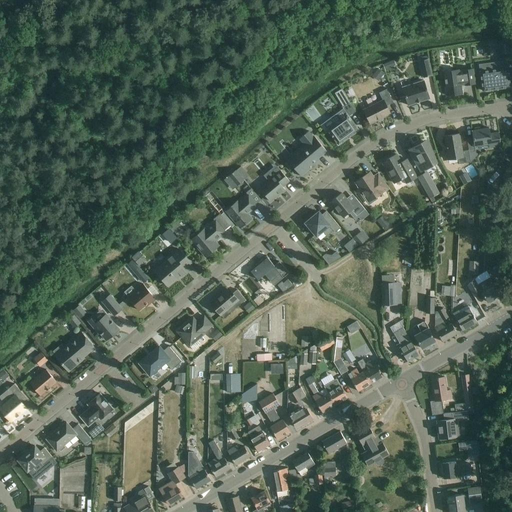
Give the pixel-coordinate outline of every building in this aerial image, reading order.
[(420,61),(423,77),(432,75),(428,59),(420,61)] [(386,71),(395,67),(392,61),(383,65),(386,71)] [(490,63),(491,70),(480,71),(483,91),(510,87),(507,61),(490,63)] [(379,69),(375,73),(381,78),(384,73),(384,72),(379,69)] [(462,93),(461,85),(461,84),(464,83),(465,85),(475,83),(473,69),(463,70),(463,71),(459,72),(459,70),(444,72),(446,87),(445,87),(446,93),(447,92),(447,96),(462,93)] [(402,87),(408,105),(430,98),(424,81),(402,87)] [(342,89),(335,93),(343,107),(351,103),(342,89)] [(364,110),(366,115),(370,124),(390,114),(386,106),(393,102),(387,90),(380,93),(383,100),(364,110)] [(328,131),(333,137),(338,145),(359,130),(347,114),(336,123),(332,117),(320,125),(326,133),(328,131)] [(489,147),(492,147),(501,145),(499,132),(490,134),(489,128),(481,129),(479,127),(475,128),(474,130),(472,131),(473,137),(474,147),(489,144),(489,147)] [(327,151),(321,144),(314,136),(308,131),(299,139),(303,144),(286,159),(288,160),(294,168),(301,176),(307,171),(305,169),(327,151)] [(444,136),(446,146),(448,160),(458,158),(459,164),(471,162),(469,150),(463,151),(460,133),(444,136)] [(434,162),(431,152),(428,142),(422,144),(422,143),(420,143),(420,142),(414,145),(415,146),(411,148),(422,169),(431,165),(433,164),(432,163),(434,162)] [(503,150),(497,158),(502,162),(508,154),(503,150)] [(406,183),(407,183),(408,185),(410,186),(413,184),(414,182),(412,179),(417,177),(407,159),(401,162),(397,154),(378,164),(378,165),(383,162),(394,183),(403,178),(406,183)] [(294,168),(288,160),(284,163),(291,171),(294,168)] [(236,170),(228,177),(236,187),(244,180),(236,170)] [(268,181),(260,189),(264,194),(270,201),(280,193),(281,193),(285,190),(283,187),(289,181),(283,173),(281,171),(275,176),(270,170),(263,175),(268,181)] [(369,201),(388,188),(384,182),(378,173),(371,178),(367,174),(355,182),(361,191),(360,192),(366,200),(367,199),(369,201)] [(418,177),(429,198),(439,192),(435,185),(433,187),(425,173),(418,177)] [(467,175),(460,179),(464,185),(471,181),(467,175)] [(331,202),(343,217),(349,212),(355,219),(358,217),(361,220),(369,214),(362,205),(355,197),(350,202),(342,193),(331,202)] [(226,211),(234,220),(240,228),(251,218),(248,214),(258,205),(249,194),(238,203),(237,202),(226,211)] [(419,212),(432,204),(431,201),(418,209),(419,212)] [(310,231),(312,230),(317,236),(323,230),(327,235),(333,230),(335,233),(341,228),(326,211),(321,215),(319,212),(306,223),(305,225),(310,231)] [(189,235),(189,236),(192,240),(199,249),(206,256),(219,246),(215,241),(225,232),(225,231),(231,226),(221,214),(215,220),(216,221),(205,230),(204,229),(199,233),(196,230),(194,230),(189,235)] [(383,215),(377,220),(382,226),(388,222),(383,215)] [(491,221),(497,231),(504,227),(498,217),(491,221)] [(179,238),(186,232),(179,225),(173,230),(179,238)] [(360,245),(369,238),(363,230),(354,237),(360,245)] [(449,236),(448,245),(457,246),(457,237),(449,236)] [(357,246),(350,238),(343,244),(350,252),(357,246)] [(322,256),(328,264),(340,256),(334,247),(322,256)] [(157,272),(162,278),(168,286),(180,276),(181,277),(187,272),(184,269),(191,263),(179,249),(166,260),(168,262),(157,272)] [(137,254),(133,258),(138,264),(142,260),(137,254)] [(283,278),(289,273),(279,261),(274,265),(267,256),(256,265),(256,266),(257,265),(258,266),(251,271),(258,280),(261,277),(262,279),(264,279),(267,279),(269,278),(271,281),(280,273),(283,278)] [(478,262),(469,262),(469,274),(478,275),(478,262)] [(149,279),(143,272),(137,276),(140,279),(143,283),(149,279)] [(484,281),(477,284),(479,288),(480,288),(481,290),(487,302),(489,301),(490,302),(495,299),(494,298),(501,294),(490,276),(484,280),(484,281)] [(480,290),(481,290),(480,288),(479,288),(477,284),(474,278),(468,285),(473,296),(481,292),(480,290)] [(282,282),(278,285),(283,292),(293,286),(288,280),(284,283),(282,282)] [(383,304),(396,304),(395,282),(382,282),(383,304)] [(128,297),(139,310),(149,302),(150,303),(156,299),(143,284),(128,297)] [(228,288),(211,303),(221,315),(238,300),(241,303),(246,299),(237,289),(233,293),(228,288)] [(110,295),(102,302),(114,315),(122,309),(110,295)] [(259,295),(253,299),(258,305),(264,301),(259,295)] [(128,297),(118,302),(122,308),(131,303),(128,297)] [(425,298),(425,312),(433,313),(433,298),(425,298)] [(249,314),(256,309),(250,302),(244,307),(249,314)] [(80,305),(73,310),(80,318),(87,313),(80,305)] [(453,314),(456,320),(462,330),(477,322),(472,313),(477,310),(474,305),(469,307),(468,305),(453,314)] [(438,311),(443,320),(448,317),(443,308),(438,311)] [(88,321),(92,326),(99,333),(100,332),(106,340),(119,329),(106,314),(98,321),(94,317),(95,316),(88,321)] [(74,315),(68,320),(75,328),(81,323),(74,315)] [(190,346),(197,340),(206,333),(205,332),(212,325),(204,316),(199,321),(200,322),(198,323),(193,318),(177,331),(190,346)] [(415,335),(417,340),(422,348),(435,341),(428,328),(424,320),(417,325),(421,331),(415,335)] [(434,327),(438,333),(442,341),(457,333),(451,323),(446,326),(444,322),(434,327)] [(396,345),(398,348),(403,357),(404,356),(408,362),(419,354),(403,327),(394,333),(400,343),(396,345)] [(218,330),(212,334),(215,339),(221,334),(218,330)] [(95,348),(89,340),(82,332),(54,355),(69,372),(79,364),(78,363),(95,348)] [(301,335),(300,346),(308,346),(308,335),(301,335)] [(336,342),(333,362),(341,375),(348,370),(340,357),(343,337),(337,336),(336,342)] [(335,343),(332,338),(330,338),(319,344),(319,350),(335,343)] [(309,364),(316,364),(317,352),(316,352),(317,344),(310,348),(310,351),(309,351),(309,364)] [(147,357),(139,363),(150,376),(152,374),(154,375),(158,372),(158,369),(166,363),(172,370),(182,361),(169,346),(163,351),(159,346),(152,353),(152,355),(149,357),(147,357)] [(351,349),(342,352),(345,364),(355,362),(351,349)] [(215,364),(223,357),(218,351),(211,358),(215,364)] [(41,352),(34,359),(41,367),(48,360),(41,352)] [(287,361),(288,369),(297,369),(296,356),(287,361)] [(368,363),(377,380),(384,376),(378,367),(376,364),(372,366),(370,362),(368,363)] [(364,371),(371,383),(377,380),(368,363),(366,364),(368,368),(364,371)] [(30,383),(40,396),(57,382),(46,369),(30,383)] [(4,370),(0,373),(0,376),(3,381),(9,376),(4,370)] [(358,391),(371,383),(364,371),(359,374),(356,370),(352,372),(355,376),(351,379),(358,391)] [(185,384),(185,373),(178,373),(178,377),(175,377),(174,384),(185,384)] [(236,374),(226,374),(227,392),(236,392),(236,374)] [(323,412),(329,409),(319,392),(319,393),(313,383),(316,380),(313,375),(305,379),(315,395),(313,396),(323,412)] [(462,375),(465,396),(467,404),(473,404),(469,375),(462,375)] [(435,401),(452,398),(451,390),(447,391),(444,377),(432,379),(435,401)] [(336,379),(324,386),(325,388),(325,389),(335,405),(348,397),(341,385),(336,379)] [(1,408),(4,413),(11,421),(26,408),(18,398),(23,394),(14,384),(0,395),(0,398),(5,404),(1,408)] [(177,385),(174,392),(182,395),(184,387),(177,385)] [(295,403),(306,397),(301,388),(290,394),(295,403)] [(243,402),(250,401),(250,389),(242,394),(243,402)] [(335,405),(325,389),(319,392),(329,409),(335,405)] [(100,419),(113,409),(100,393),(88,404),(90,407),(80,416),(88,426),(99,417),(100,419)] [(290,432),(285,423),(283,419),(281,421),(274,408),(279,405),(274,396),(273,393),(259,402),(261,404),(271,421),(272,421),(275,424),(270,427),(278,439),(290,432)] [(312,419),(307,410),(306,409),(304,411),(302,407),(289,414),(297,428),(312,419)] [(439,438),(460,436),(458,421),(469,420),(468,411),(443,413),(444,420),(437,421),(439,438)] [(46,439),(57,451),(59,450),(61,451),(65,447),(64,445),(76,435),(85,446),(92,440),(78,424),(72,429),(66,422),(46,439)] [(114,424),(104,432),(108,437),(118,429),(114,424)] [(259,426),(248,433),(252,439),(251,440),(253,443),(258,451),(270,444),(265,435),(262,430),(259,426)] [(369,426),(356,433),(362,445),(365,443),(369,450),(361,454),(368,466),(375,462),(377,464),(379,465),(383,463),(384,460),(383,458),(389,454),(382,442),(378,445),(375,438),(369,426)] [(239,437),(234,428),(228,431),(234,440),(239,437)] [(91,431),(89,433),(94,438),(98,435),(93,429),(91,431)] [(347,443),(345,440),(340,431),(322,442),(329,454),(347,443)] [(217,458),(208,463),(211,468),(216,477),(231,468),(225,459),(225,458),(219,449),(214,441),(209,444),(214,452),(217,458)] [(35,446),(18,460),(27,471),(28,471),(36,480),(56,463),(51,457),(52,457),(44,447),(40,451),(35,446)] [(228,451),(230,456),(236,465),(250,456),(245,446),(239,449),(237,446),(228,451)] [(188,452),(188,475),(191,480),(196,488),(211,480),(206,471),(199,461),(194,452),(188,452)] [(315,464),(314,462),(308,452),(292,462),(301,476),(307,472),(308,470),(307,469),(315,464)] [(323,463),(324,481),(330,480),(330,476),(335,476),(334,462),(323,463)] [(455,462),(452,462),(442,463),(444,478),(457,476),(472,474),(470,463),(455,465),(455,462)] [(184,464),(179,467),(168,474),(173,481),(159,489),(169,505),(183,496),(177,487),(175,484),(185,477),(183,473),(186,471),(184,464)] [(273,471),(275,481),(278,497),(289,495),(285,477),(289,477),(287,468),(273,471)] [(323,484),(322,474),(314,475),(316,485),(323,484)] [(155,497),(149,486),(139,492),(139,495),(140,498),(125,507),(127,511),(155,511),(149,501),(155,497)] [(449,511),(462,511),(465,511),(464,503),(470,502),(470,498),(481,496),(480,487),(468,488),(469,494),(448,497),(449,511)] [(271,503),(269,500),(264,491),(252,497),(258,509),(253,511),(252,511),(265,511),(263,507),(271,503)] [(242,511),(241,506),(238,497),(227,500),(230,511),(242,511)] [(381,502),(369,508),(371,511),(383,507),(381,502)] [(35,503),(34,511),(59,511),(59,504),(35,503)] [(121,511),(122,503),(114,503),(113,511),(121,511)]
